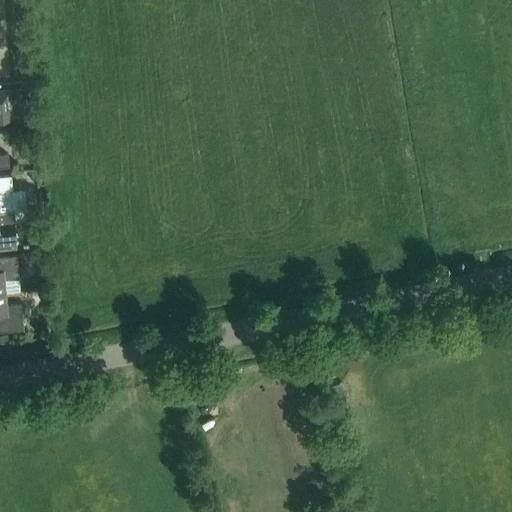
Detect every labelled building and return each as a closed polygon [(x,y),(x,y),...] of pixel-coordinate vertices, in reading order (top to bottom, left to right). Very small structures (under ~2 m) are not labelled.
[(10,104),(25,103),(25,86),(10,86),(10,104)] [(0,119),(12,119),(10,104),(9,88),(0,88),(0,119)] [(0,154),(0,167),(8,166),(7,154),(0,154)] [(0,212),(13,211),(12,199),(10,175),(0,176),(0,212)] [(13,211),(0,212),(0,248),(15,247),(13,224),(13,211)] [(2,280),(18,279),(16,256),(0,256),(0,292),(3,292),(2,280)] [(4,305),(3,292),(0,292),(0,331),(22,330),(20,304),(4,305)] [(209,465),(224,464),(222,433),(207,434),(209,465)]
